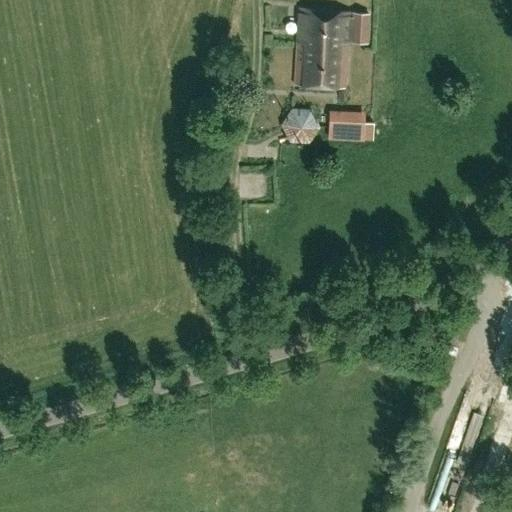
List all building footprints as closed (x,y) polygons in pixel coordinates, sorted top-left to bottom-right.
[(298,7),(295,53),(293,84),(342,88),(345,40),(365,41),(367,12),(351,11),(351,16),(347,16),(347,11),(298,7)] [(275,133),(299,144),(311,117),(287,106),(275,133)] [(363,111),(328,110),(327,138),(362,140),(363,111)] [(472,379),(469,388),(486,394),(489,385),(472,379)] [(429,483),(452,491),(472,437),(449,429),(429,483)]
